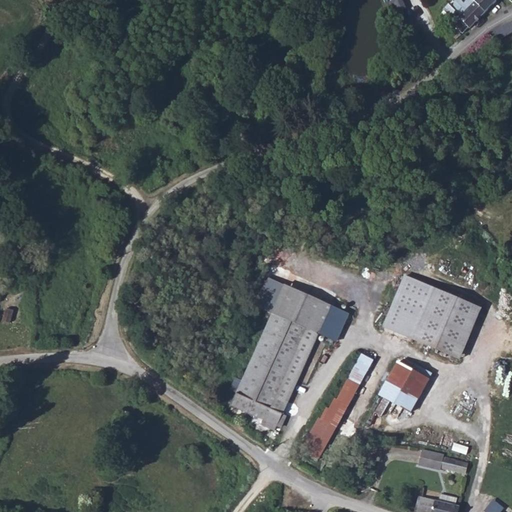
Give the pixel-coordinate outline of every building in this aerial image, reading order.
[(406,0),(396,6),(400,13),(404,11),(409,19),(415,15),(406,0)] [(462,0),(457,7),(467,15),(470,11),(472,13),(483,0),(462,0)] [(511,23),(511,21),(493,32),(498,40),(511,33),(511,23)] [(404,278),(384,329),(458,363),(480,312),(404,278)] [(281,409),(330,306),(287,286),(238,388),(281,409)] [(15,324),(15,310),(6,311),(5,324),(15,324)] [(303,446),(320,457),(381,363),(370,356),(343,398),(341,397),(334,407),(332,405),(325,416),(323,414),(303,446)] [(400,363),(379,395),(409,415),(430,383),(400,363)] [(469,462),(421,451),(417,467),(438,471),(438,469),(466,476),(469,462)] [(459,508),(461,500),(442,496),(440,504),(459,508)] [(416,498),(412,511),(458,511),(459,508),(440,504),(416,498)]
